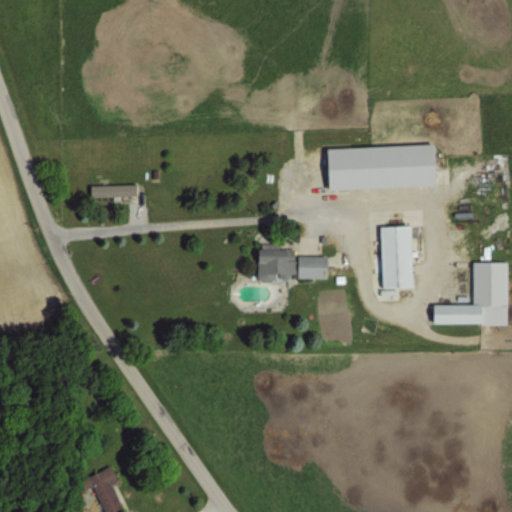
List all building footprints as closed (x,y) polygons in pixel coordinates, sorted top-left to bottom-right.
[(319,148),(321,191),(429,185),(427,142),(319,148)] [(86,183),(86,199),(135,197),(134,181),(86,183)] [(407,224),(408,285),(375,286),(375,224),(407,224)] [(286,260),(289,260),(288,272),(283,272),(283,277),(281,278),(277,278),(274,275),(274,271),(268,271),(268,274),(265,278),(260,280),(256,278),(252,276),(253,248),(257,248),(257,245),(286,245),(286,260)] [(320,252),(320,274),(291,274),(291,252),(320,252)] [(425,300),(426,321),(500,320),(499,260),(465,260),(465,299),(425,300)] [(77,479),(82,487),(87,485),(100,511),(106,511),(120,505),(107,481),(112,478),(104,464),(77,479)] [(120,511),(131,508),(116,467),(94,476),(107,511),(120,511)]
